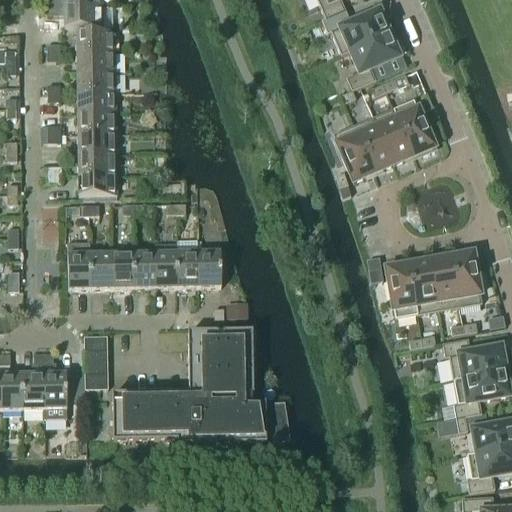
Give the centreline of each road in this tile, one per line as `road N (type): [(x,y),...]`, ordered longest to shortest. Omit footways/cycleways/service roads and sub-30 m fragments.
road 1 (residential): [(34,347),(29,29),(17,0)]
road 2 (residential): [(511,304),(394,0)]
road 3 (residential): [(34,347),(85,323),(204,322)]
